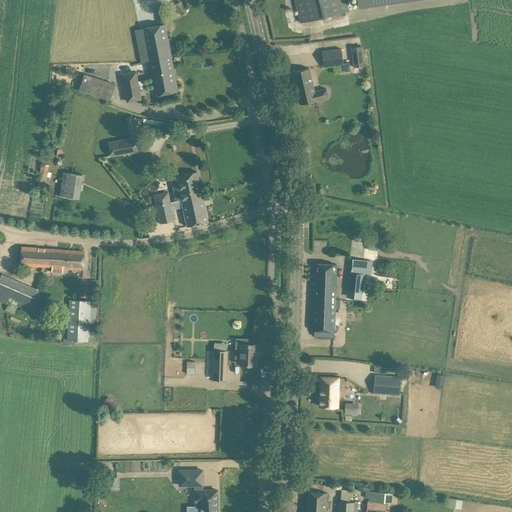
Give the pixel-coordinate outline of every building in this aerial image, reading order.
[(295,0),(301,23),(349,11),(346,0),(295,0)] [(356,0),(358,8),(417,0),(356,0)] [(138,11),(78,21),(83,52),(96,50),(97,58),(131,52),(129,44),(143,42),(138,11)] [(50,19),(52,23),(65,19),(64,15),(50,19)] [(165,24),(143,28),(146,41),(150,60),(171,56),(165,24)] [(362,46),(351,48),(354,67),(364,66),(362,46)] [(350,71),(349,62),(343,63),(342,48),(322,50),(324,66),(339,64),(341,72),(350,71)] [(150,60),(156,95),(168,93),(178,91),(171,56),(150,60)] [(309,68),(292,72),(300,104),(328,98),(326,89),(314,91),(309,68)] [(136,71),(121,74),(127,103),(142,100),(136,71)] [(76,89),(110,100),(116,84),(84,74),(81,82),(78,81),(76,89)] [(139,129),(136,117),(131,118),(131,116),(127,117),(129,131),(139,129)] [(108,142),(111,156),(138,151),(136,137),(108,142)] [(46,189),(48,169),(49,166),(41,164),(41,168),(40,168),(37,188),(46,189)] [(180,193),(174,194),(175,201),(181,200),(202,195),(197,171),(176,176),(180,193)] [(79,199),(80,189),(83,175),(64,172),(60,196),(79,199)] [(156,205),(170,202),(168,192),(154,194),(156,205)] [(187,226),(208,222),(202,195),(181,200),(187,226)] [(174,221),(172,211),(170,202),(156,205),(160,224),(174,221)] [(371,239),(370,248),(386,250),(387,241),(371,239)] [(83,269),(85,252),(21,247),(20,265),(53,267),(52,271),(62,272),(62,268),(83,269)] [(315,264),(313,330),(315,330),(334,331),(335,308),(339,308),(340,300),(335,300),(336,264),(315,264)] [(348,272),(346,290),(347,290),(362,292),(364,274),(348,272)] [(0,277),(0,292),(1,293),(0,295),(0,300),(6,303),(9,297),(31,306),(34,299),(38,290),(37,289),(2,274),(0,277)] [(62,337),(62,343),(69,343),(69,340),(87,341),(87,336),(94,336),(94,333),(96,301),(89,301),(70,300),(69,310),(68,337),(62,337)] [(6,310),(13,314),(18,305),(10,301),(6,310)] [(236,339),(235,357),(240,357),(240,364),(255,365),(256,344),(254,344),(254,339),(236,339)] [(214,351),(212,379),(226,379),(227,351),(214,351)] [(187,361),(187,374),(195,374),(195,362),(187,361)] [(438,374),(437,386),(444,386),(445,374),(438,374)] [(374,391),(374,392),(399,394),(401,378),(375,376),(374,377),(374,391)] [(343,378),(338,378),(321,377),(320,406),(337,407),(338,391),(343,391),(343,378)] [(359,414),(360,402),(346,402),(346,414),(359,414)] [(109,467),(97,468),(97,477),(110,477),(109,467)] [(202,470),(180,470),(180,485),(195,485),(196,507),(200,506),(200,511),(217,511),(217,490),(202,490),(202,485),(203,485),(202,470)] [(117,478),(97,479),(97,489),(117,488),(117,478)] [(356,511),(358,502),(350,502),(351,489),(341,488),(340,501),(339,501),(337,511),(356,511)] [(306,511),(325,511),(327,493),(308,491),(306,511)] [(386,511),(387,503),(391,503),(392,494),(367,491),(366,497),(369,498),(369,501),(367,501),(366,511),(386,511)] [(462,508),(463,499),(449,497),(448,505),(462,508)]
